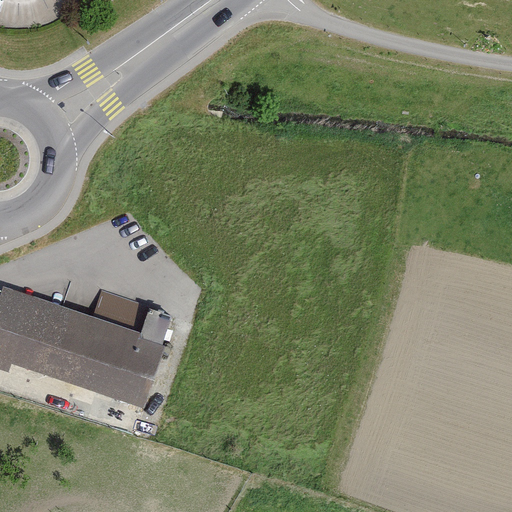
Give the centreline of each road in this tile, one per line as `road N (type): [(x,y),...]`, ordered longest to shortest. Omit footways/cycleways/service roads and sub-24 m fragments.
road 1 (secondary): [(47,124),(212,0)]
road 2 (secondary): [(0,219),(32,209),(55,179),(47,124)]
